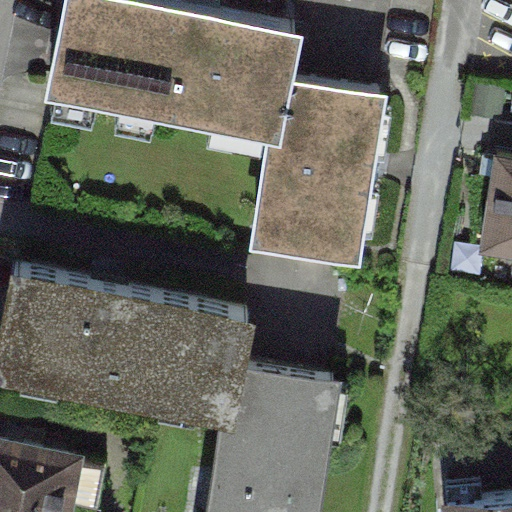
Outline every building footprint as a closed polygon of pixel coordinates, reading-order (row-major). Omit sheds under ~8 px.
[(291,31),(134,0),(77,0),(52,127),(263,170),(291,31)] [(394,123),(284,105),(253,285),(363,303),(394,123)] [(511,163),(490,161),(478,264),(511,268),(511,163)] [(251,318),(4,271),(0,290),(0,411),(225,454),(251,318)] [(327,511),(348,389),(243,371),(219,511),(327,511)] [(82,511),(89,478),(0,459),(0,511),(82,511)] [(511,511),(511,499),(441,504),(441,511),(511,511)]
